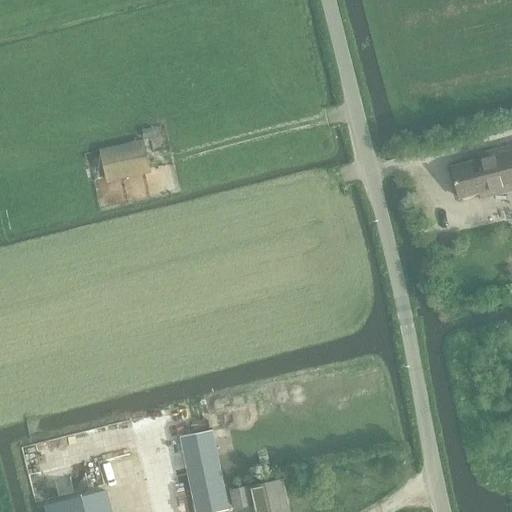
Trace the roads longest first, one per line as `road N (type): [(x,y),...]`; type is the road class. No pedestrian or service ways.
road 1 (unclassified): [(402,311),(329,0)]
road 2 (unclassified): [(402,311),(446,511)]
